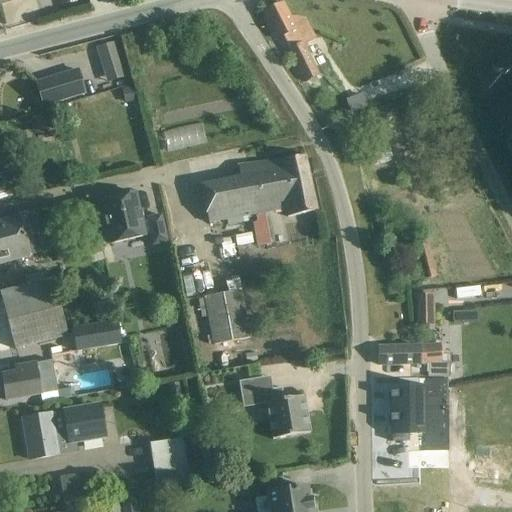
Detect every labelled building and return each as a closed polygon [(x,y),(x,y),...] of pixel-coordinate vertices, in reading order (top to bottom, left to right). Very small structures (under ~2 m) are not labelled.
[(302,44),(295,29),(283,3),(263,13),(275,39),(282,36),(305,83),(320,74),(304,43),(302,44)] [(78,70),(35,83),(42,108),(86,95),(78,70)] [(138,100),(135,85),(121,89),(125,103),(138,100)] [(53,118),(32,118),(31,135),(52,135),(53,118)] [(164,131),(168,150),(206,142),(202,122),(164,131)] [(391,153),(362,161),(369,184),(398,176),(391,153)] [(317,211),(305,155),(276,160),(238,165),(240,178),(203,183),(209,221),(245,216),(255,214),(257,222),(254,223),(258,247),(272,244),(266,212),(285,208),(287,217),(317,211)] [(0,174),(0,192),(13,189),(8,172),(0,174)] [(135,193),(100,201),(110,244),(145,236),(145,234),(150,232),(153,245),(167,242),(161,216),(147,219),(148,220),(142,222),(135,193)] [(37,208),(18,213),(19,216),(0,221),(0,263),(29,255),(49,251),(37,208)] [(426,239),(417,241),(426,274),(434,272),(426,239)] [(0,293),(14,349),(16,349),(68,336),(53,280),(0,293)] [(204,299),(197,300),(201,318),(207,317),(213,346),(250,338),(240,289),(204,297),(204,299)] [(434,309),(416,310),(417,328),(434,328),(434,309)] [(73,329),(77,351),(121,344),(117,321),(73,329)] [(440,363),(440,346),(378,347),(379,365),(426,364),(427,378),(449,378),(449,363),(440,363)] [(15,372),(1,375),(5,401),(41,395),(57,392),(52,360),(14,367),(15,372)] [(171,404),(184,402),(183,397),(181,384),(179,384),(168,386),(171,404)] [(285,400),(283,391),(282,388),(242,395),(244,407),(267,404),(273,440),(312,433),(305,397),(285,400)] [(392,393),(390,393),(390,394),(392,394),(392,398),(390,398),(390,400),(392,400),(392,416),(390,416),(390,417),(392,417),(392,422),(390,422),(390,423),(392,423),(392,442),(409,442),(409,434),(424,434),(424,388),(392,388),(392,393)] [(51,415),(51,413),(22,418),(29,460),(58,455),(72,453),(76,444),(76,442),(105,437),(100,405),(63,412),(63,413),(51,415)] [(188,483),(181,439),(150,443),(156,487),(188,483)] [(216,446),(198,448),(202,477),(220,475),(216,446)] [(64,505),(73,504),(92,501),(90,478),(62,481),(64,505)] [(270,511),(310,511),(310,509),(307,487),(268,493),(270,511)] [(137,511),(135,493),(120,495),(122,511),(137,511)] [(119,511),(118,498),(103,500),(104,511),(119,511)]
